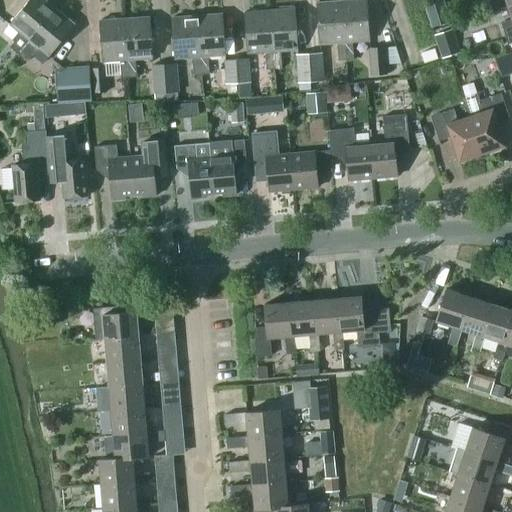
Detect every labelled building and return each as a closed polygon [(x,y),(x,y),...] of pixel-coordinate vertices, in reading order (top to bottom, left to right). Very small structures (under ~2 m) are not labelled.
[(44,0),(28,0),(2,33),(13,42),(9,47),(17,54),(55,8),(44,0)] [(366,0),(352,0),(341,1),(346,60),(353,59),(352,42),(369,40),(366,0)] [(511,0),(484,0),(489,11),(507,5),(511,3),(511,0)] [(346,60),(341,1),(316,3),(319,44),(336,43),(338,60),(346,60)] [(511,3),(507,5),(511,19),(500,23),(508,44),(511,42),(511,3)] [(55,8),(17,54),(27,62),(33,55),(43,63),(74,24),(55,8)] [(294,8),(269,10),(273,69),(281,68),(280,51),(297,49),(294,8)] [(432,28),(446,23),(441,8),(427,12),(432,28)] [(273,69),(269,10),(244,12),(247,53),(264,52),(265,69),(273,69)] [(222,13),(197,15),(201,74),(209,74),(208,56),(225,55),(222,13)] [(201,74),(197,15),(171,17),(175,58),(192,57),(193,75),(201,74)] [(149,17),(124,18),(128,77),(136,77),(135,59),(152,58),(149,17)] [(128,77),(124,18),(99,20),(102,62),(119,60),(120,78),(128,77)] [(451,30),(434,36),(442,59),(458,54),(451,30)] [(387,65),(400,63),(395,46),(385,47),(387,65)] [(368,48),(371,76),(388,74),(387,65),(385,47),(368,48)] [(434,48),(421,53),(424,62),(437,58),(434,48)] [(511,52),(494,59),(500,76),(511,72),(511,52)] [(323,53),(309,54),(311,82),(324,81),(323,53)] [(311,82),(309,54),(296,54),(298,83),(311,82)] [(248,58),(236,59),(238,83),(250,82),(248,58)] [(238,83),(236,59),(224,60),(226,84),(238,83)] [(176,63),(164,64),(166,92),(178,91),(176,63)] [(166,92),(164,64),(152,65),(154,93),(166,92)] [(107,92),(105,67),(91,68),(93,93),(107,92)] [(89,68),(57,70),(58,102),(90,100),(89,68)] [(238,83),(239,98),(251,97),(250,82),(238,83)] [(337,101),(336,89),(326,90),(326,92),(327,102),(337,101)] [(167,102),(179,101),(178,91),(166,92),(167,102)] [(155,102),(167,102),(166,92),(154,93),(155,102)] [(327,112),(325,92),(309,94),(311,113),(327,112)] [(483,111),(469,116),(482,154),(505,146),(497,121),(509,117),(501,93),(479,100),(483,111)] [(258,98),(246,99),(247,115),(259,114),(258,98)] [(45,117),(85,114),(84,102),(44,105),(45,117)] [(243,103),(231,104),(232,124),(244,123),(243,103)] [(175,118),(185,117),(183,105),(174,106),(175,118)] [(482,154),(469,116),(446,123),(443,112),(430,116),(439,140),(450,136),(459,162),(482,154)] [(385,141),(369,142),(373,178),(397,176),(394,149),(409,148),(406,114),(382,116),(385,141)] [(373,178),(369,142),(355,143),(353,128),(328,130),(331,159),(347,157),(349,180),(373,178)] [(12,169),(0,169),(0,171),(2,190),(14,188),(15,202),(39,200),(37,182),(37,172),(49,171),(46,137),(45,130),(28,132),(24,132),(25,144),(21,144),(23,164),(12,165),(12,169)] [(269,191),(293,189),(290,153),(278,154),(275,131),(252,134),(255,167),(267,166),(269,191)] [(71,134),(46,136),(50,183),(62,182),(63,198),(87,195),(84,158),(73,159),(71,134)] [(221,141),(209,142),(210,155),(213,193),(222,193),(222,196),(236,194),(234,174),(233,163),(246,162),(244,139),(221,141)] [(130,156),(133,194),(141,194),(142,197),(156,195),(154,175),(166,174),(163,140),(141,142),(142,155),(130,156)] [(196,144),(174,145),(176,168),(188,167),(189,178),(191,199),(206,197),(205,194),(213,193),(210,155),(209,142),(196,144)] [(133,194),(130,156),(117,158),(116,145),(94,147),(96,169),(108,168),(111,200),(125,198),(125,195),(133,194)] [(314,151),(290,153),(293,189),(317,187),(314,151)] [(456,346),(461,329),(459,329),(469,296),(446,289),(435,321),(452,327),(447,343),(454,345),(456,346)] [(361,295),(337,298),(340,332),(342,332),(357,330),(358,347),(379,346),(378,332),(390,331),(388,308),(362,310),(361,295)] [(479,353),(484,337),(482,336),(492,303),(469,296),(459,329),(461,329),(475,334),(470,350),(479,353)] [(337,298),(313,300),(316,334),(318,334),(333,332),(334,350),(343,349),(342,332),(340,332),(337,298)] [(313,300),(289,302),(292,336),(294,336),(309,335),(310,352),(320,351),(318,334),(316,334),(313,300)] [(292,336),(289,302),(264,304),(266,326),(254,327),(256,357),(271,355),(270,338),(285,337),(286,354),(296,353),(294,336),(292,336)] [(502,360),(507,344),(505,343),(511,320),(511,309),(492,303),(482,336),(484,337),(498,341),(493,358),(500,360),(502,360)] [(96,340),(105,339),(139,336),(136,311),(118,313),(117,307),(93,309),(96,340)] [(173,317),(172,308),(154,310),(155,319),(173,317)] [(416,329),(430,334),(434,320),(420,316),(416,329)] [(174,333),(173,317),(155,319),(156,334),(174,333)] [(175,342),(174,333),(156,334),(157,344),(175,342)] [(105,339),(107,363),(141,360),(139,336),(105,339)] [(176,357),(175,342),(157,344),(158,358),(176,357)] [(406,366),(428,372),(431,361),(417,356),(420,345),(413,342),(406,366)] [(382,352),(387,355),(396,354),(395,343),(381,344),(382,352)] [(177,366),(176,357),(158,358),(159,367),(177,366)] [(107,363),(109,386),(143,383),(141,360),(107,363)] [(296,366),(297,377),(318,375),(317,364),(296,366)] [(178,380),(177,366),(159,367),(160,382),(178,380)] [(467,387),(489,395),(495,379),(472,371),(467,387)] [(179,390),(178,380),(160,382),(161,391),(179,390)] [(109,386),(111,410),(145,407),(143,383),(109,386)] [(493,385),(490,395),(502,398),(505,389),(493,385)] [(310,420),(330,419),(327,387),(307,388),(310,420)] [(179,390),(161,391),(162,406),(180,404),(179,390)] [(181,413),(180,404),(162,406),(163,415),(181,413)] [(111,410),(113,434),(147,431),(145,407),(111,410)] [(246,422),(247,436),(247,437),(282,434),(279,409),(224,414),(225,424),(246,422)] [(182,428),(181,413),(163,415),(164,429),(182,428)] [(472,427),(465,450),(497,461),(505,438),(511,440),(511,427),(490,420),(487,432),(472,427)] [(104,436),(105,458),(115,458),(133,457),(134,457),(149,456),(148,442),(166,440),(166,439),(183,437),(182,428),(164,429),(147,431),(113,434),(113,435),(104,436)] [(321,442),(322,454),(335,453),(333,431),(320,432),(321,442)] [(248,446),(249,460),(250,461),(284,458),(282,434),(247,437),(247,436),(226,438),(227,448),(248,446)] [(414,436),(407,457),(419,460),(426,440),(414,436)] [(185,453),(183,437),(166,439),(167,454),(173,454),(185,453)] [(511,475),(511,466),(497,461),(465,450),(456,448),(449,471),(457,474),(457,473),(490,484),(494,470),(511,475)] [(174,463),(173,454),(167,454),(155,455),(156,465),(174,463)] [(335,455),(324,456),(325,468),(336,466),(335,455)] [(99,459),(101,483),(135,481),(134,457),(133,457),(115,458),(105,458),(99,459)] [(250,470),(252,483),(252,485),(286,482),(284,458),(250,461),(249,460),(228,462),(229,472),(250,470)] [(175,477),(174,463),(156,465),(157,479),(175,477)] [(457,473),(457,474),(450,496),(482,507),(490,484),(457,473)] [(176,486),(175,477),(157,479),(158,488),(176,486)] [(328,492),(338,491),(337,479),(327,480),(328,492)] [(400,480),(396,491),(404,493),(408,482),(400,480)] [(101,483),(103,507),(137,504),(135,481),(101,483)] [(253,494),(254,509),(288,505),(286,482),(252,485),(252,483),(230,485),(231,496),(253,494)] [(177,501),(176,486),(158,488),(159,503),(177,501)] [(444,511),(480,511),(482,507),(450,496),(444,511)] [(382,511),(383,511),(386,502),(375,499),(372,509),(382,511)] [(178,510),(177,501),(159,503),(160,511),(178,510)] [(308,511),(308,503),(288,505),(254,509),(253,509),(253,511),(308,511)]
